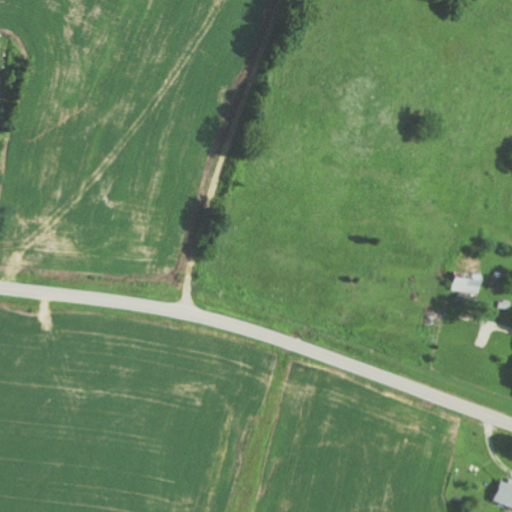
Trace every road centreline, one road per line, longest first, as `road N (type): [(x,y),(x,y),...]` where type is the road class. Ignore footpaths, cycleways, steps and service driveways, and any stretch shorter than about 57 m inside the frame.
road 1 (secondary): [(511,422),(240,326),(0,288)]
road 2 (residential): [(178,312),(261,0)]
